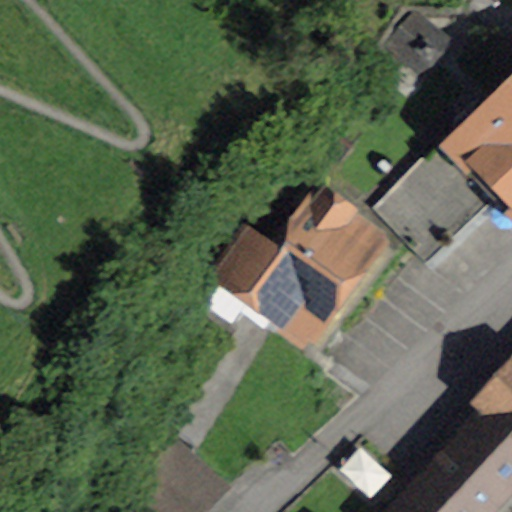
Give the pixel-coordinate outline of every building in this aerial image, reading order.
[(511,194),(511,108),(469,149),(511,194)] [(425,264),(494,199),(437,141),(372,208),(425,264)] [(221,239),(182,290),(203,307),(220,285),(242,302),(260,278),(315,320),(375,239),(321,199),(278,254),(263,242),(256,252),(238,239),(231,248),(221,239)] [(511,374),(484,405),(491,412),(511,430),(511,374)] [(479,511),(511,477),(511,430),(491,412),(398,511),(479,511)] [(157,477),(136,499),(149,511),(202,511),(226,487),(172,435),(153,473),(157,477)] [(147,511),(136,501),(126,511),(147,511)]
